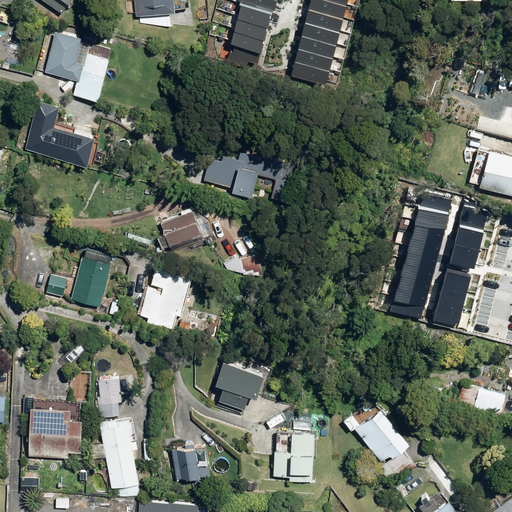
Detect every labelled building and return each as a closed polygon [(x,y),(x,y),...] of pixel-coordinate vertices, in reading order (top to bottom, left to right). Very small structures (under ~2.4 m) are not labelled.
[(48,0),(63,10),(69,0),(48,0)] [(138,0),(140,23),(173,24),(172,11),(179,11),(179,6),(192,5),(191,0),(138,0)] [(269,18),(272,5),(252,0),(242,0),(239,11),(269,18)] [(310,0),(310,2),(344,11),(347,0),(310,0)] [(310,2),(307,15),(341,24),(344,11),(310,2)] [(265,31),(269,18),(239,11),(236,24),(265,31)] [(307,15),(303,29),(338,37),(341,24),(307,15)] [(262,44),(265,31),(236,24),(233,37),(236,38),(262,44)] [(75,89),(101,95),(111,57),(85,50),(82,60),(78,59),(84,34),(56,28),(46,69),(78,77),(75,89)] [(90,35),(98,37),(99,31),(92,29),(90,35)] [(303,29),(300,42),(334,51),(338,37),(303,29)] [(258,57),(262,44),(236,38),(233,51),(258,57)] [(300,42),(296,55),(331,64),(334,51),(300,42)] [(296,55),(293,69),(328,77),(331,64),(296,55)] [(26,145),(90,160),(97,133),(56,122),(61,103),(38,98),(26,145)] [(481,182),(511,191),(511,151),(492,145),(481,182)] [(274,194),(293,200),(300,172),(293,171),(296,158),(254,147),(253,149),(243,147),(241,155),(226,151),(225,156),(212,153),(206,177),(236,185),(235,187),(255,192),(261,171),(279,175),(274,194)] [(422,187),(391,305),(421,313),(452,195),(422,187)] [(451,254),(475,260),(489,205),(464,199),(451,254)] [(164,243),(172,240),(174,245),(206,231),(194,203),(183,207),(185,211),(163,220),(167,230),(160,233),(164,243)] [(73,296),(102,304),(105,291),(106,292),(112,269),(111,269),(114,259),(84,251),(73,296)] [(243,272),(244,273),(264,271),(259,253),(241,257),(240,255),(223,264),(231,279),(243,272)] [(435,311),(460,317),(471,269),(447,263),(435,311)] [(47,291),(63,295),(68,276),(52,272),(47,291)] [(151,309),(134,305),(132,313),(149,317),(151,309)] [(115,313),(127,317),(129,310),(117,306),(115,313)] [(87,350),(80,341),(66,351),(74,361),(87,350)] [(112,351),(100,351),(99,364),(112,364),(112,351)] [(220,403),(246,411),(253,391),(260,393),(268,371),(226,358),(219,380),(227,382),(220,403)] [(123,400),(120,376),(99,379),(101,396),(98,396),(99,403),(123,400)] [(459,402),(501,414),(507,393),(465,381),(459,402)] [(31,453),(70,454),(71,449),(83,449),(84,416),(72,416),(73,406),(33,404),(31,453)] [(386,456),(400,477),(417,464),(405,446),(412,441),(385,405),(356,424),(381,459),(386,456)] [(356,424),(362,421),(355,411),(346,417),(354,428),(357,426),(356,424)] [(101,417),(113,485),(140,481),(135,446),(140,445),(138,437),(134,438),(130,419),(120,421),(119,414),(101,417)] [(292,474),(292,477),(314,479),(317,429),(295,428),(294,449),(277,448),(276,473),(292,474)] [(202,459),(200,443),(173,446),(178,477),(213,472),(211,458),(202,459)] [(80,464),(88,464),(88,452),(80,452),(80,464)] [(43,472),(24,472),(23,490),(42,491),(43,472)] [(437,474),(430,479),(443,498),(450,494),(437,474)] [(179,492),(188,495),(191,484),(182,481),(179,492)] [(428,511),(460,511),(452,498),(443,504),(436,494),(422,502),(429,511),(428,511)]
